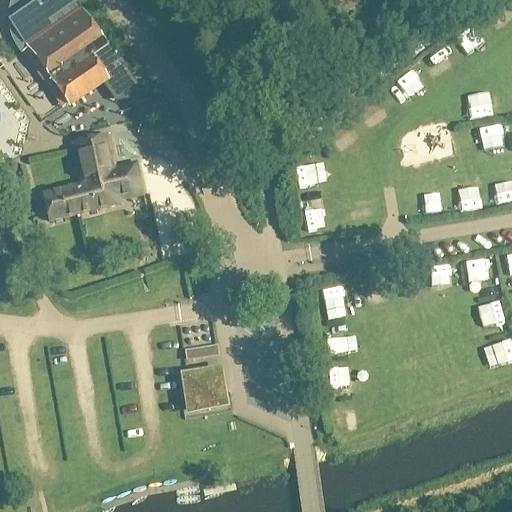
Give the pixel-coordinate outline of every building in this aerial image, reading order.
[(11,31),(14,40),(17,47),(22,54),(28,50),(69,107),(107,80),(123,68),(74,0),(13,0),(11,7),(10,14),(9,21),(11,31)] [(505,37),(511,34),(511,8),(496,16),(505,37)] [(123,68),(107,80),(123,102),(132,100),(142,93),(124,68),(123,68)] [(380,136),(395,131),(387,108),(372,113),(380,136)] [(165,124),(170,133),(175,129),(170,120),(165,124)] [(43,195),(49,222),(124,205),(123,200),(143,195),(136,164),(117,168),(109,136),(70,145),(79,187),(43,195)] [(446,166),(465,163),(461,142),(442,145),(446,166)] [(307,201),(330,197),(326,171),(303,174),(307,201)] [(17,207),(3,191),(0,193),(0,208),(6,216),(17,207)] [(473,272),(478,294),(498,289),(492,267),(473,272)] [(349,318),(348,296),(330,298),(331,319),(349,318)] [(510,313),(491,315),(493,335),(511,334),(510,313)] [(338,367),(355,365),(353,345),(335,347),(338,367)] [(511,353),(494,360),(502,381),(511,377),(511,353)] [(185,381),(191,416),(227,411),(221,376),(185,381)] [(341,387),(344,410),(366,406),(362,383),(341,387)]
